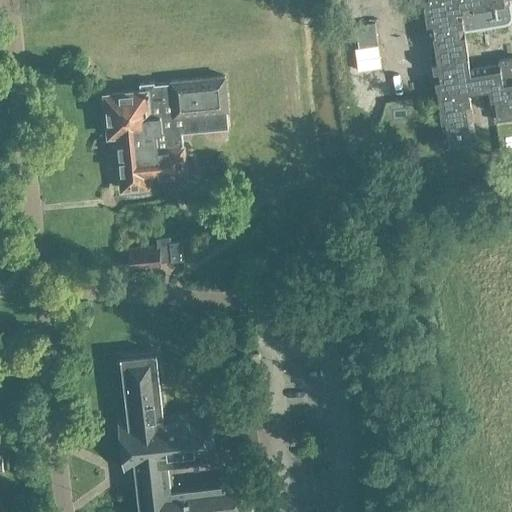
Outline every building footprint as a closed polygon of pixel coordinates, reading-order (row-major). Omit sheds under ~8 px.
[(423,0),(426,16),(428,24),(427,24),(429,36),(429,37),(434,36),(435,45),(438,62),(433,63),(437,88),(438,88),(439,95),(441,107),(440,107),(442,122),(444,131),(427,134),(430,149),(446,146),(476,142),(475,131),(474,128),(473,115),(470,94),(469,94),(468,92),(490,89),(493,113),(495,113),(496,121),(511,118),(511,58),(499,61),(499,68),(471,73),(468,55),(469,55),(465,32),(465,29),(485,26),(505,23),(508,21),(510,19),(510,16),(510,13),(509,3),(511,2),(510,0),(423,0)] [(282,16),(281,3),(241,4),(242,17),(282,16)] [(359,49),(378,46),(374,22),(363,24),(355,25),(359,47),(359,49)] [(243,57),(247,85),(264,83),(260,55),(243,57)] [(229,110),(225,75),(169,80),(169,82),(154,83),(154,81),(140,83),(141,89),(105,93),(109,135),(115,135),(116,145),(118,145),(122,189),(148,186),(147,177),(185,174),(181,133),(181,132),(229,127),(227,111),(229,110)] [(304,139),(303,122),(281,124),(282,141),(304,139)] [(273,130),(249,129),(248,150),(272,151),(273,130)] [(167,417),(159,351),(119,355),(126,421),(120,422),(126,466),(134,466),(138,501),(136,503),(137,509),(140,511),(139,511),(255,511),(252,480),(218,483),(199,486),(171,489),(168,461),(215,456),(210,412),(167,417)] [(239,459),(261,456),(256,412),(244,414),(235,415),(239,459)]
